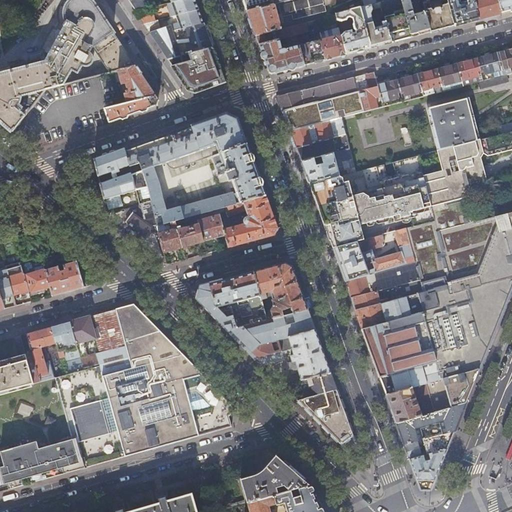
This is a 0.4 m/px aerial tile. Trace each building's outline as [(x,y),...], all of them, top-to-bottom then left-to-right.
[(48,59),(61,82),(71,71),(76,74),(80,65),(85,65),(87,65),(88,64),(89,64),(91,63),(91,62),(92,61),(92,59),(92,58),(91,57),(89,52),(92,46),(110,73),(114,72),(116,72),(136,66),(91,0),(70,0),(69,1),(67,3),(66,4),(66,5),(64,8),(64,11),(64,14),(64,17),(65,20),(66,22),(61,33),(55,46),(53,49),(50,55),(48,59)] [(135,12),(155,7),(150,0),(132,0),(128,1),(135,12)] [(196,3),(194,0),(182,0),(171,3),(167,4),(170,17),(176,16),(198,10),(196,3)] [(242,0),(247,12),(293,0),(242,0)] [(327,1),(326,0),(293,0),(247,12),(251,24),(253,30),(256,37),(269,33),(279,30),(281,30),(278,22),(283,21),(282,17),(324,6),(323,2),(327,1)] [(389,0),(381,2),(385,19),(391,43),(402,40),(411,37),(401,0),(389,0)] [(410,0),(401,0),(411,37),(430,32),(424,11),(414,15),(410,0)] [(429,0),(427,1),(422,2),(424,11),(430,32),(454,26),(447,0),(440,0),(442,6),(441,9),(440,9),(439,8),(435,9),(434,10),(433,11),(431,8),(429,0)] [(447,0),(454,26),(479,19),(473,0),(472,0),(460,3),(459,0),(447,0)] [(473,0),(479,19),(501,13),(497,0),(473,0)] [(511,0),(497,0),(501,13),(511,10),(511,0)] [(372,5),(365,7),(360,8),(371,48),(382,45),(391,43),(385,19),(381,20),(383,25),(375,27),(371,14),(373,10),(372,5)] [(371,48),(360,8),(336,15),(337,20),(341,22),(346,21),(348,18),(350,17),(353,19),(354,23),(353,24),(354,29),(355,31),(355,33),(353,33),(352,33),(351,31),(345,32),(342,35),(341,36),(346,55),(359,51),(371,48)] [(201,17),(198,10),(176,16),(179,26),(172,27),(173,31),(203,24),(201,17)] [(153,13),(138,17),(142,22),(143,23),(143,24),(155,21),(153,13)] [(157,20),(155,21),(143,24),(147,30),(148,32),(159,29),(157,20)] [(281,30),(279,30),(281,40),(284,39),(285,44),(297,41),(296,36),(305,33),(317,30),(316,24),(316,20),(281,30)] [(204,24),(203,24),(173,31),(169,32),(152,37),(162,51),(167,59),(212,48),(215,47),(212,38),(207,23),(204,24)] [(269,33),(256,37),(258,42),(259,46),(272,42),(269,33)] [(320,40),(325,60),(336,57),(346,55),(341,36),(336,37),(335,35),(320,40)] [(306,41),(307,44),(299,46),(304,66),(311,64),(325,60),(320,40),(319,38),(306,41)] [(279,40),(272,42),(259,46),(263,57),(268,70),(271,72),(275,74),(289,70),(304,66),(299,46),(288,49),(289,53),(288,53),(288,52),(286,51),(284,50),(282,50),(279,40)] [(212,48),(167,59),(180,79),(187,89),(195,92),(225,82),(218,64),(212,48)] [(511,50),(497,54),(501,70),(511,67),(511,50)] [(492,73),(494,78),(502,76),(501,70),(497,54),(477,60),(480,74),(484,73),(485,74),(492,73)] [(21,96),(61,82),(48,59),(41,61),(0,72),(0,121),(4,125),(12,132),(22,120),(25,116),(19,111),(21,107),(16,104),(21,96)] [(461,81),(463,86),(477,82),(482,81),(480,74),(477,60),(457,65),(461,81)] [(437,70),(440,84),(444,83),(444,85),(461,81),(457,65),(437,70)] [(148,84),(136,66),(116,72),(116,74),(119,74),(122,85),(127,84),(130,94),(125,95),(128,104),(156,97),(153,92),(148,84)] [(421,91),(422,97),(433,94),(432,88),(438,87),(437,85),(440,84),(437,70),(417,75),(421,91)] [(116,74),(116,72),(114,72),(122,105),(128,104),(125,95),(130,94),(127,84),(122,85),(119,74),(116,74)] [(373,73),(365,75),(368,86),(362,87),(363,90),(377,87),(377,86),(375,78),(373,73)] [(417,75),(397,81),(401,95),(402,102),(410,100),(408,95),(421,91),(417,75)] [(482,81),(477,82),(479,89),(508,81),(506,75),(502,76),(494,78),(482,81)] [(278,97),(283,112),(303,106),(302,100),(355,86),(353,78),(300,92),(300,91),(278,97)] [(397,81),(377,86),(377,87),(380,97),(381,102),(397,98),(397,96),(401,95),(397,81)] [(440,84),(442,91),(463,86),(461,81),(444,85),(444,83),(440,84)] [(303,106),(283,112),(286,119),(289,127),(290,132),(325,122),(324,117),(330,115),(329,112),(337,110),(339,119),(341,118),(378,108),(375,98),(380,97),(377,87),(363,90),(303,106)] [(158,99),(156,97),(128,104),(122,105),(115,107),(105,109),(108,118),(110,123),(117,120),(129,116),(139,113),(155,107),(158,99)] [(476,141),(480,140),(469,97),(465,98),(476,141)] [(440,150),(476,141),(465,98),(429,108),(440,150)] [(436,151),(440,150),(429,108),(426,109),(436,151)] [(132,147),(125,149),(130,168),(131,172),(132,175),(136,191),(138,198),(140,205),(141,205),(152,202),(157,224),(158,226),(171,222),(176,221),(191,216),(196,215),(199,214),(209,211),(218,209),(224,207),(266,196),(263,187),(257,169),(253,160),(249,149),(238,118),(231,115),(227,112),(197,123),(161,136),(144,142),(132,147)] [(325,122),(290,132),(293,139),(296,147),(345,134),(341,118),(339,119),(325,122)] [(339,177),(309,184),(312,192),(314,197),(317,205),(319,210),(322,219),(324,223),(328,236),(330,242),(333,249),(372,239),(369,230),(376,228),(374,223),(374,221),(400,214),(401,216),(402,222),(419,217),(421,225),(406,230),(414,262),(419,280),(424,279),(428,291),(447,285),(444,274),(441,258),(442,257),(442,254),(436,232),(466,223),(478,220),(471,195),(468,185),(480,182),(476,166),(481,165),(479,158),(482,154),(486,157),(511,152),(511,151),(511,131),(498,135),(480,140),(476,141),(440,150),(436,151),(442,172),(422,177),(417,156),(391,163),(396,180),(387,182),(382,165),(355,172),(341,176),(339,177)] [(345,134),(296,147),(299,155),(301,162),(349,149),(345,134)] [(94,160),(99,177),(107,175),(107,177),(113,176),(116,175),(120,173),(120,171),(130,168),(125,149),(108,155),(94,160)] [(351,159),(349,149),(301,162),(305,173),(307,178),(309,184),(339,177),(338,173),(343,171),(340,162),(351,159)] [(476,166),(480,182),(485,180),(481,165),(476,166)] [(103,192),(105,200),(106,200),(109,208),(111,208),(125,205),(122,195),(136,191),(132,175),(117,179),(114,180),(101,184),(103,192)] [(273,213),(266,196),(224,207),(218,209),(219,213),(227,211),(230,217),(246,210),(248,216),(246,217),(245,219),(244,220),(244,222),(244,224),(227,229),(225,221),(222,222),(225,236),(229,248),(251,242),(274,236),(276,232),(278,228),(273,213)] [(152,202),(141,205),(144,220),(151,225),(157,224),(152,202)] [(219,213),(218,209),(209,211),(211,218),(201,221),(199,214),(196,215),(198,221),(198,222),(204,242),(214,239),(225,236),(222,222),(219,213)] [(128,216),(127,217),(124,221),(129,225),(144,235),(147,231),(151,225),(144,220),(132,211),(128,216)] [(511,255),(511,211),(478,220),(466,223),(478,265),(511,255)] [(198,221),(196,215),(191,216),(176,221),(177,226),(198,221)] [(177,226),(176,221),(171,222),(173,229),(159,233),(164,253),(173,251),(177,250),(178,253),(177,253),(179,262),(182,261),(186,260),(183,248),(179,231),(177,226)] [(179,231),(183,248),(189,246),(204,242),(198,222),(195,223),(196,227),(179,231)] [(511,255),(478,265),(466,223),(436,232),(442,254),(442,257),(441,258),(444,274),(447,285),(450,294),(511,276),(511,255)] [(372,239),(333,249),(336,258),(339,265),(342,273),(345,282),(414,262),(406,230),(394,233),(399,253),(372,260),(372,263),(365,265),(363,260),(367,259),(366,257),(363,258),(361,252),(386,245),(383,236),(372,239)] [(84,288),(77,262),(66,265),(66,262),(64,263),(65,269),(65,271),(62,272),(60,271),(59,267),(45,271),(50,288),(52,297),(68,293),(84,288)] [(376,292),(419,280),(414,262),(345,282),(348,290),(351,299),(376,292)] [(267,314),(265,315),(266,320),(306,310),(299,291),(291,267),(284,264),(266,269),(253,272),(260,300),(265,299),(264,294),(269,292),(272,292),(275,300),(272,300),(271,301),(272,304),(271,305),(270,311),(266,312),(267,314)] [(0,294),(1,300),(7,298),(14,296),(8,277),(6,269),(0,270),(0,294)] [(29,292),(29,294),(39,291),(50,288),(45,271),(45,270),(24,275),(29,292)] [(235,323),(265,315),(260,300),(253,272),(244,275),(235,277),(217,282),(200,287),(198,293),(196,299),(226,330),(244,348),(255,359),(281,352),(277,341),(314,330),(312,326),(310,320),(308,314),(306,310),(266,320),(236,328),(235,323)] [(8,277),(14,296),(16,307),(24,305),(21,294),(24,293),(29,292),(24,275),(23,273),(8,277)] [(447,285),(428,291),(422,292),(417,293),(422,313),(411,316),(362,330),(365,339),(368,345),(376,368),(379,378),(436,362),(441,379),(479,368),(511,286),(511,276),(450,294),(447,285)] [(376,292),(351,299),(353,304),(355,311),(379,304),(406,297),(417,293),(422,292),(419,280),(376,292)] [(406,297),(379,304),(355,311),(359,321),(362,330),(411,316),(406,297)] [(98,365),(92,367),(53,378),(70,440),(77,438),(85,468),(123,457),(170,444),(217,431),(231,427),(229,421),(228,417),(235,410),(132,305),(114,310),(130,369),(101,377),(98,365)] [(103,313),(93,316),(96,330),(95,331),(97,338),(93,339),(97,354),(95,355),(98,365),(101,377),(130,369),(114,310),(103,313)] [(69,323),(79,360),(84,358),(82,350),(84,349),(82,342),(93,339),(97,338),(95,331),(96,330),(93,316),(89,317),(69,323)] [(54,344),(57,353),(58,359),(62,358),(67,373),(82,369),(79,360),(69,323),(59,325),(54,327),(50,328),(54,344)] [(31,353),(23,355),(30,380),(47,376),(39,349),(54,344),(50,328),(37,331),(26,334),(31,353)] [(281,352),(255,359),(262,366),(283,361),(282,357),(283,356),(286,353),(285,351),(291,349),(293,356),(290,357),(292,364),(287,365),(291,375),(298,373),(300,381),(330,373),(324,358),(314,330),(277,341),(281,352)] [(0,392),(29,384),(29,383),(31,383),(30,380),(23,355),(0,361),(0,392)] [(79,360),(82,369),(92,367),(98,365),(95,355),(84,358),(79,360)] [(441,379),(436,362),(379,378),(383,386),(386,395),(425,384),(441,379)] [(479,368),(441,379),(425,384),(428,394),(433,413),(465,404),(472,387),(474,382),(479,368)] [(333,382),(330,373),(300,381),(282,386),(288,392),(296,401),(336,390),(333,382)] [(425,384),(386,395),(391,410),(396,424),(422,416),(420,409),(422,409),(421,406),(418,407),(415,398),(428,394),(425,384)] [(339,399),(336,390),(296,401),(311,415),(342,407),(339,399)] [(433,413),(428,394),(415,398),(418,407),(421,406),(422,409),(420,409),(422,416),(433,413)] [(422,416),(396,424),(400,434),(404,445),(418,441),(423,440),(454,431),(461,413),(465,404),(433,413),(422,416)] [(345,450),(349,450),(354,446),(355,443),(351,431),(348,422),(342,407),(311,415),(345,450)] [(447,449),(453,432),(454,431),(423,440),(428,455),(430,454),(447,450),(447,449)] [(447,449),(452,451),(458,434),(453,432),(447,449)] [(0,456),(3,467),(0,467),(0,491),(14,488),(85,468),(77,438),(70,440),(47,447),(43,445),(36,447),(35,442),(0,451),(0,456)] [(418,441),(404,445),(407,453),(409,460),(424,456),(418,441)] [(424,456),(409,460),(416,478),(420,490),(425,491),(430,491),(447,450),(430,454),(431,459),(426,461),(424,456)] [(258,474),(255,476),(240,480),(247,504),(279,494),(277,488),(284,486),(289,491),(291,491),(298,489),(310,485),(293,471),(276,456),(270,463),(266,468),(264,470),(261,472),(258,474)] [(314,496),(310,485),(298,489),(300,496),(293,498),(291,491),(289,491),(279,494),(247,504),(249,511),(270,511),(269,507),(276,505),(276,506),(285,503),(287,511),(322,511),(319,506),(318,502),(314,496)] [(196,511),(191,495),(165,502),(165,500),(166,500),(165,493),(155,496),(157,502),(159,502),(160,504),(132,511),(123,511),(124,511),(122,505),(112,508),(113,511),(196,511)]
